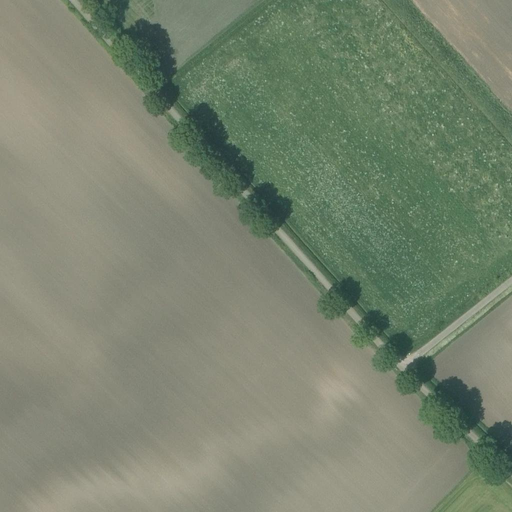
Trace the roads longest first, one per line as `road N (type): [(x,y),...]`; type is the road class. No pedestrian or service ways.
road 1 (unclassified): [(401,368),(75,0)]
road 2 (unclassified): [(511,473),(401,368)]
road 3 (unclassified): [(401,368),(511,280)]
